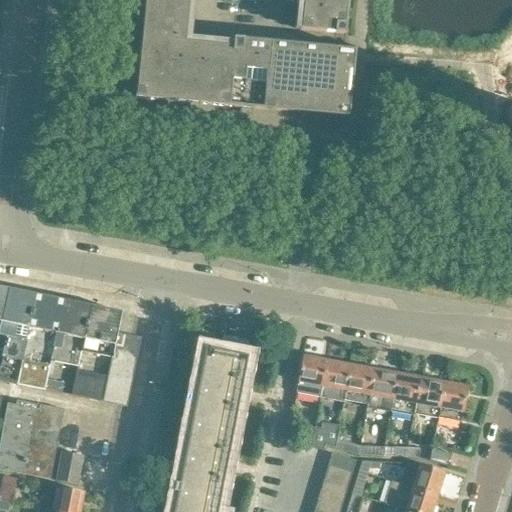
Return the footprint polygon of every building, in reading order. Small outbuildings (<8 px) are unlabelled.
[(189,11),(190,0),(144,0),(135,98),(168,102),(168,96),(178,97),(178,102),(227,107),(233,47),(186,43),(189,11)] [(347,21),(348,0),(303,0),(302,16),(347,21)] [(345,35),(347,21),(302,16),(300,30),(345,35)] [(356,51),(352,51),(234,39),(233,47),(227,107),(243,109),(243,103),(253,104),(253,110),(317,113),(319,113),(327,114),(334,115),(341,117),(349,119),(349,116),(346,115),(348,96),(351,96),(356,51)] [(0,329),(8,290),(0,288),(0,329)] [(0,381),(17,385),(35,296),(8,290),(0,329),(0,336),(7,337),(1,366),(0,365),(0,381)] [(51,362),(63,301),(35,296),(17,385),(45,391),(47,380),(51,362)] [(81,351),(90,307),(63,301),(51,362),(78,367),(81,351)] [(111,357),(116,334),(117,334),(121,313),(90,307),(81,351),(111,357)] [(127,407),(141,339),(117,334),(116,334),(111,357),(107,377),(102,402),(127,407)] [(226,348),(243,351),(245,340),(228,337),(226,348)] [(235,420),(247,358),(206,350),(194,412),(235,420)] [(320,398),(326,361),(302,357),(297,383),(296,393),(320,398)] [(343,400),(350,366),(326,361),(320,398),(343,402),(344,400),(343,400)] [(367,405),(374,370),(350,366),(343,400),(344,400),(367,405)] [(390,413),(397,375),(374,370),(367,405),(367,409),(390,413)] [(102,402),(107,377),(77,371),(72,396),(102,402)] [(414,415),(421,379),(397,375),(390,413),(413,417),(414,415)] [(437,419),(444,383),(421,379),(414,415),(437,419)] [(62,394),(64,384),(47,380),(45,391),(62,394)] [(462,423),(468,388),(444,383),(437,419),(462,423)] [(0,443),(0,469),(24,474),(36,409),(37,405),(17,401),(16,405),(8,403),(4,423),(0,443)] [(50,480),(59,433),(63,410),(39,405),(39,409),(36,409),(24,474),(50,480)] [(223,482),(235,420),(194,412),(182,474),(223,482)] [(336,438),(337,439),(339,426),(315,421),(313,438),(312,438),(310,448),(322,452),(324,446),(334,449),(336,438)] [(310,448),(312,438),(301,435),(298,444),(310,448)] [(360,452),(361,446),(360,446),(337,439),(336,438),(334,449),(355,456),(359,456),(360,452)] [(372,457),(373,447),(361,446),(360,452),(359,456),(372,457)] [(447,467),(452,451),(435,446),(430,462),(447,467)] [(407,450),(407,448),(385,447),(384,457),(407,458),(407,450)] [(419,459),(419,449),(407,448),(407,450),(407,458),(419,459)] [(77,485),(82,456),(62,452),(56,481),(77,485)] [(352,476),(356,462),(332,455),(328,468),(352,476)] [(368,474),(372,463),(372,462),(361,462),(358,471),(368,474)] [(437,496),(445,473),(420,465),(406,464),(400,484),(437,496)] [(348,488),(352,476),(328,468),(324,480),(348,488)] [(361,497),(368,474),(358,471),(351,494),(361,497)] [(217,511),(223,482),(182,474),(174,511),(217,511)] [(11,503),(14,491),(9,490),(11,479),(3,477),(0,491),(0,501),(10,503),(11,503)] [(345,498),(348,488),(324,480),(321,490),(345,498)] [(432,511),(437,496),(400,484),(392,482),(384,505),(397,508),(408,511),(432,511)] [(55,511),(80,511),(84,493),(60,488),(55,511)] [(345,498),(321,490),(317,502),(341,509),(345,498)] [(0,501),(0,509),(5,510),(9,511),(10,503),(0,501)] [(340,511),(341,509),(317,502),(314,511),(340,511)]
